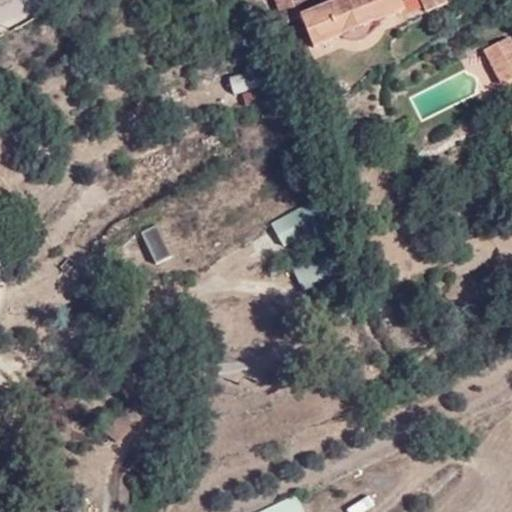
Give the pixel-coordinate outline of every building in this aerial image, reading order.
[(309,10),(305,0),(271,0),(281,28),(299,21),(310,49),(337,40),(356,45),(370,40),(380,26),(403,18),(397,0),(330,0),(332,3),(309,10)] [(448,0),(419,0),(427,17),(451,7),(448,0)] [(511,40),(511,39),(482,53),(500,89),(511,83),(511,40)] [(239,96),(276,84),(271,69),(226,82),(229,98),(239,96)] [(282,101),(276,84),(239,96),(243,114),(282,101)] [(309,205),(271,229),(285,249),(322,226),(309,205)] [(156,227),(141,232),(152,261),(167,256),(156,227)] [(324,243),(287,260),(303,296),(341,279),(324,243)] [(138,418),(126,406),(98,438),(110,449),(138,418)] [(305,511),(299,498),(271,511),(305,511)]
